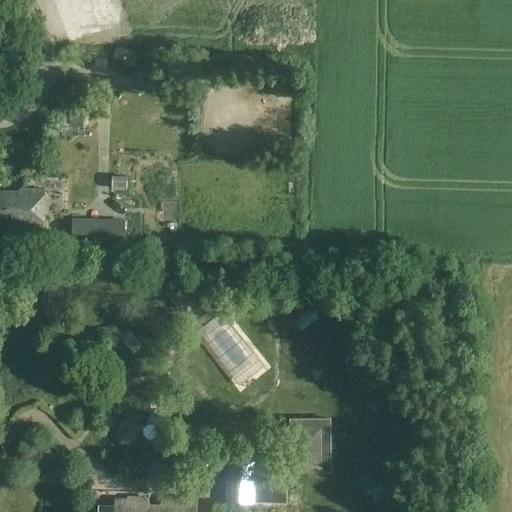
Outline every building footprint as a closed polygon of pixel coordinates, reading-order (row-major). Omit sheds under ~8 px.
[(297,94),(296,80),(274,82),(274,95),(297,94)] [(44,225),(45,189),(19,189),(19,192),(0,191),(0,219),(6,220),(6,224),(44,225)] [(72,222),(72,243),(124,244),(124,223),(72,222)] [(134,444),(136,443),(137,441),(138,439),(139,437),(140,435),(140,433),(140,431),(139,428),(138,426),(136,424),(134,423),(132,421),(130,421),(127,420),(124,420),(122,421),(120,422),(118,424),(116,425),(115,428),(114,430),(114,432),(114,435),(114,437),(115,439),(116,441),(118,443),(120,445),(122,446),(125,446),(127,446),(130,446),(132,445),(134,444)] [(230,453),(229,502),(253,502),(255,454),(230,453)] [(195,511),(196,499),(127,498),(127,500),(114,500),(114,505),(98,505),(97,511),(80,511),(78,511),(195,511)]
